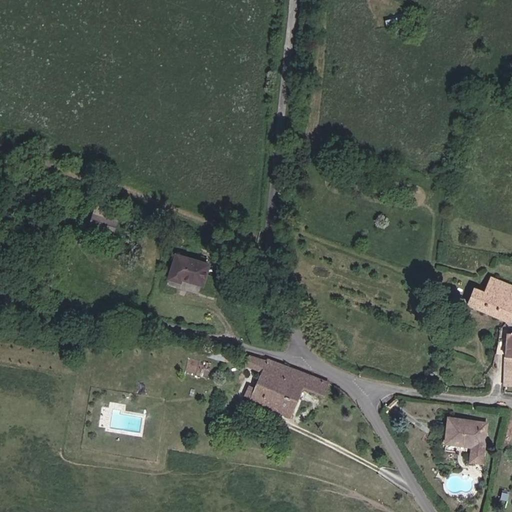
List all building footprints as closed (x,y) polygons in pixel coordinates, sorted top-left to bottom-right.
[(123,213),(101,207),(96,227),(119,233),(123,213)] [(180,255),(175,278),(185,280),(186,276),(207,281),(211,263),(180,255)] [(464,302),(508,321),(511,312),(511,285),(487,275),(479,293),(470,289),(464,302)] [(511,332),(503,332),(500,355),(504,355),(501,386),(511,386),(511,332)] [(250,365),(265,372),(258,387),(251,384),(248,393),(254,396),(253,399),(296,416),(309,388),(327,395),(332,382),(271,359),(253,354),(250,365)] [(483,422),(444,417),(441,442),(479,446),(483,422)]
